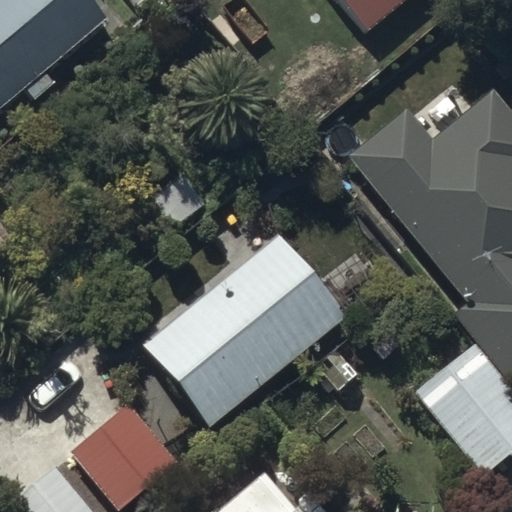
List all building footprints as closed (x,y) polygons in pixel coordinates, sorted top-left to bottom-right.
[(101,14),(89,0),(0,0),(0,234),(3,232),(0,228),(0,99),(18,84),(31,99),(52,81),(39,66),(101,14)] [(338,0),(361,27),(393,0),(338,0)] [(402,108),(342,153),(466,303),(450,312),(508,383),(511,379),(511,120),(489,92),(422,136),(402,108)] [(339,315),(271,231),(135,341),(203,425),(339,315)] [(173,462),(124,400),(62,449),(111,511),(173,462)] [(91,511),(47,462),(3,501),(13,511),(91,511)] [(292,511),(257,469),(204,511),(292,511)]
